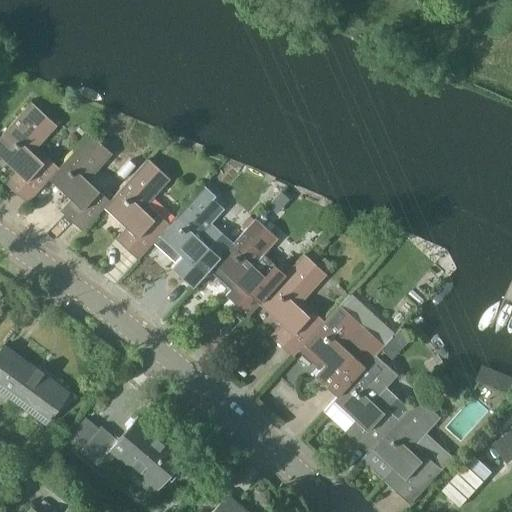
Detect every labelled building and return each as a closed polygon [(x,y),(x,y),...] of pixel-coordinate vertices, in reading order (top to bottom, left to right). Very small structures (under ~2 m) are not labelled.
[(511,2),(511,0),(470,0),(466,9),(501,27),(511,2)] [(0,154),(16,169),(6,181),(28,203),(50,179),(61,167),(38,146),(58,124),(33,101),(3,133),(0,137),(0,154)] [(61,167),(50,179),(70,198),(60,209),(83,231),(104,207),(111,200),(90,181),(114,154),(91,133),(61,167)] [(111,200),(104,207),(126,226),(115,239),(138,259),(154,242),(159,236),(170,224),(148,204),(172,179),(149,158),(111,200)] [(159,236),(154,242),(175,261),(170,267),(193,288),(210,269),(215,264),(234,244),(212,224),(225,209),(214,200),(217,197),(205,186),(170,224),(159,236)] [(248,228),(256,220),(251,216),(243,224),(248,228)] [(215,264),(210,269),(231,289),(225,295),(248,316),(259,305),(281,281),(287,274),(265,255),(280,239),(257,219),(234,244),(215,264)] [(326,236),(320,243),(325,248),(331,241),(326,236)] [(281,281),(259,305),(281,324),(270,336),(293,357),(299,351),(304,345),(325,321),(303,301),(327,275),(325,273),(332,265),(324,257),(317,265),(305,255),(287,274),(281,281)] [(304,345),(299,351),(320,370),(314,376),(337,397),(375,355),(384,345),(363,325),(340,305),(325,321),(304,345)] [(270,342),(266,338),(261,344),(265,348),(270,342)] [(0,390),(45,424),(68,393),(4,346),(0,351),(0,390)] [(337,397),(335,400),(356,420),(346,432),(368,452),(399,420),(409,408),(387,388),(398,376),(375,355),(337,397)] [(368,452),(360,460),(361,461),(383,480),(411,505),(443,470),(442,469),(453,457),(426,433),(440,417),(439,415),(443,410),(436,404),(432,409),(419,397),(409,408),(399,420),(368,452)] [(78,431),(73,437),(84,447),(100,429),(85,417),(75,429),(78,431)] [(157,490),(185,457),(138,417),(117,441),(101,427),(100,429),(84,447),(82,450),(98,464),(110,450),(157,490)] [(511,432),(510,429),(491,444),(502,458),(506,463),(511,457),(511,432)] [(473,455),(441,490),(459,506),(471,493),(491,472),(491,471),(473,455)] [(208,482),(201,490),(207,496),(214,488),(208,482)] [(248,511),(228,494),(212,511),(248,511)]
